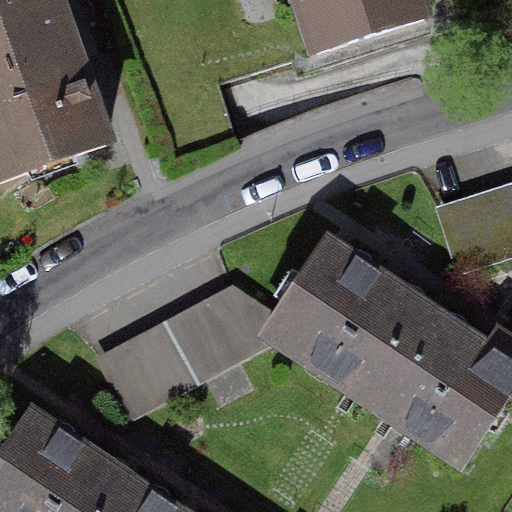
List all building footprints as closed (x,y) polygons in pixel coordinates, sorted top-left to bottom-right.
[(0,0),(0,183),(106,147),(75,58),(53,0),(0,0)] [(303,0),(300,1),(317,54),(424,20),(417,0),(303,0)] [(511,190),(440,213),(459,272),(511,254),(511,190)] [(102,364),(131,417),(276,340),(372,405),(433,315),(380,280),(328,244),(277,319),(237,292),(102,364)] [(460,333),(433,315),(372,405),(460,465),(511,387),(511,348),(496,338),(487,351),(460,333)] [(0,511),(118,511),(136,487),(83,451),(29,415),(0,458),(0,511)] [(173,511),(136,487),(118,511),(173,511)]
